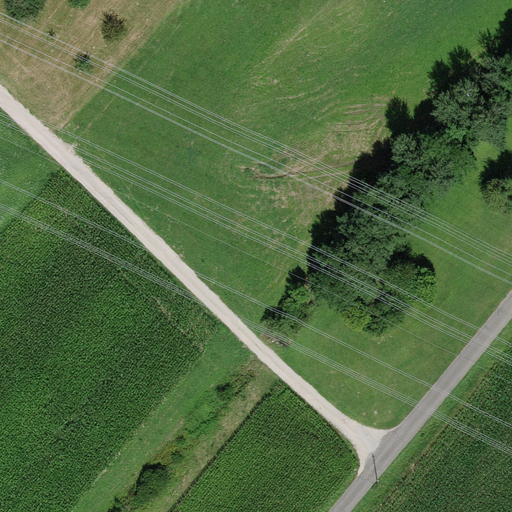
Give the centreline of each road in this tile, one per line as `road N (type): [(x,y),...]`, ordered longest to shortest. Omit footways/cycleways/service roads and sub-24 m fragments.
road 1 (track): [(378,461),(0,99)]
road 2 (unclassified): [(511,309),(336,511)]
